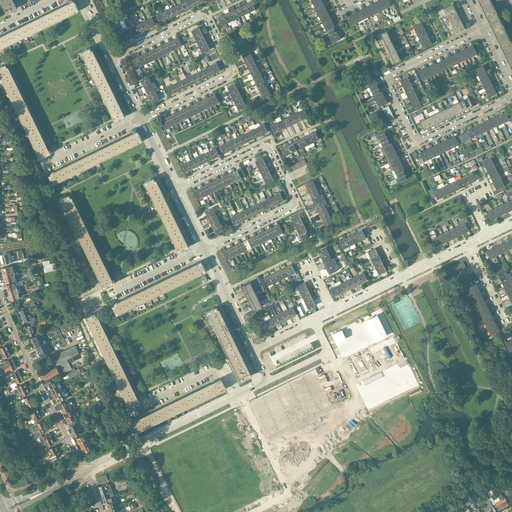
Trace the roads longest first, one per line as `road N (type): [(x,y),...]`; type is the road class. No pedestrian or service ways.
road 1 (residential): [(481,30),(385,77),(403,117),(416,143),(511,98)]
road 2 (residential): [(204,248),(296,202),(265,145),(175,188)]
road 3 (residential): [(111,58),(204,16),(231,71),(140,118)]
road 4 (residential): [(84,470),(0,297)]
road 5 (residential): [(84,470),(239,394)]
road 6 (residential): [(252,511),(289,495),(239,394)]
road 7 (residential): [(131,410),(224,365),(239,394)]
